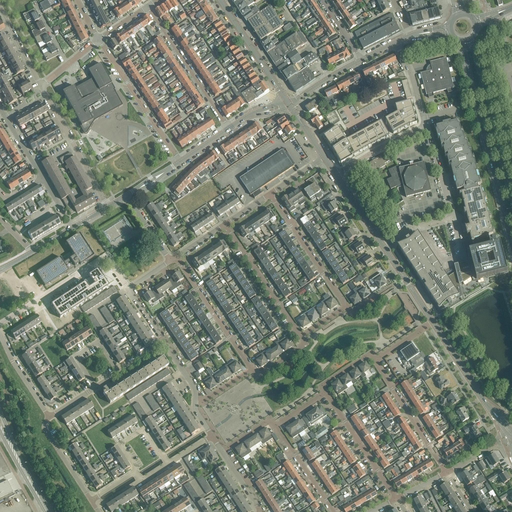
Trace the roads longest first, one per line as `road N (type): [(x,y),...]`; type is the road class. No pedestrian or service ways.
road 1 (secondary): [(463,41),(511,238)]
road 2 (secondary): [(511,202),(470,39)]
road 3 (residential): [(383,247),(450,216),(424,126)]
road 4 (residential): [(179,162),(98,39)]
road 5 (residential): [(228,129),(147,6)]
road 6 (residential): [(345,307),(269,193)]
road 7 (unknown): [(256,112),(178,0)]
road 8 (residential): [(251,370),(175,257)]
road 9 (residential): [(225,224),(301,336)]
road 10 (residential): [(446,472),(374,360)]
road 11 (residential): [(396,498),(325,392)]
road 12 (residential): [(0,326),(106,257)]
road 13 (tertiary): [(288,104),(219,0)]
